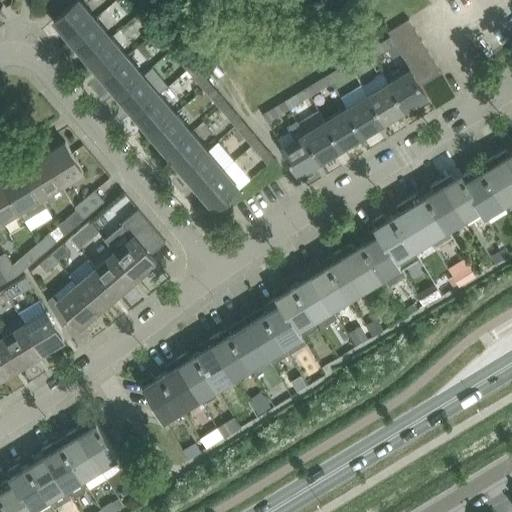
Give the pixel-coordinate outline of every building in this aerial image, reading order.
[(95,17),(80,0),(76,0),(54,19),(71,38),(95,17)] [(139,10),(156,31),(163,25),(146,4),(139,10)] [(95,17),(71,38),(87,57),(111,36),(95,17)] [(389,30),(391,35),(396,43),(411,67),(421,84),(442,72),(409,18),(389,30)] [(167,43),(172,49),(179,43),(163,25),(156,31),(149,36),(160,49),(167,43)] [(391,35),(369,48),(374,56),(396,43),(391,35)] [(111,36),(87,57),(103,76),(128,55),(111,36)] [(172,49),(188,68),(195,62),(179,43),(172,49)] [(369,48),(348,61),(353,69),(374,56),(369,48)] [(128,55),(103,76),(119,95),(144,74),(128,55)] [(348,61),(327,74),(332,82),(353,69),(348,61)] [(188,68),(204,87),(211,81),(195,62),(188,68)] [(389,81),(406,109),(428,95),(421,84),(411,67),(389,81)] [(368,94),(385,121),(406,109),(389,81),(384,72),(375,78),(380,86),(368,94)] [(144,74),(119,95),(135,114),(160,93),(144,74)] [(327,74),(306,87),(311,95),(332,82),(327,74)] [(204,87),(220,106),(227,100),(211,81),(204,87)] [(306,87),(285,99),(290,108),(311,95),(306,87)] [(160,93),(135,114),(151,133),(176,111),(160,93)] [(368,94),(347,106),(364,134),(385,121),(368,94)] [(320,110),(343,147),(364,134),(341,97),(320,110)] [(268,121),(290,108),(285,99),(263,112),(268,121)] [(220,106),(236,125),(243,119),(227,100),(220,106)] [(299,122),(321,160),(343,147),(320,110),(299,122)] [(176,111),(151,133),(167,151),(192,130),(176,111)] [(236,125),(252,144),(259,138),(243,119),(236,125)] [(299,173),(321,160),(299,122),(297,119),(288,124),(296,137),(283,145),(299,173)] [(192,130),(167,151),(183,170),(208,149),(192,130)] [(276,157),(259,138),(252,144),(269,163),(276,157)] [(44,154),(62,184),(84,170),(66,140),(44,154)] [(497,153),(511,178),(511,151),(511,152),(508,147),(497,153)] [(208,149),(183,170),(199,189),(224,168),(208,149)] [(483,169),(503,202),(511,196),(511,178),(497,153),(487,160),(490,165),(483,169)] [(23,166),(47,206),(47,205),(42,196),(62,184),(44,154),(23,166)] [(2,179),(20,209),(21,209),(26,218),(47,206),(23,166),(2,179)] [(224,168),(199,189),(216,209),(240,187),(224,168)] [(462,172),(486,212),(503,202),(483,169),(477,173),(474,168),(464,174),(462,172)] [(441,177),(465,215),(479,207),(483,214),(486,212),(462,172),(455,176),(452,171),(441,177)] [(427,193),(447,226),(465,215),(441,177),(431,184),(434,189),(427,193)] [(0,221),(20,209),(2,179),(0,180),(0,221)] [(96,188),(75,205),(77,208),(84,216),(105,199),(96,188)] [(407,198),(430,236),(447,226),(427,193),(421,197),(418,192),(407,198)] [(393,214),(413,246),(430,236),(407,198),(397,205),(400,210),(393,214)] [(109,203),(89,220),(99,231),(118,214),(109,203)] [(73,226),(84,216),(77,208),(75,205),(64,215),(73,226)] [(139,208),(123,221),(134,234),(115,250),(138,277),(157,260),(151,253),(166,240),(139,208)] [(396,257),(397,256),(413,246),(393,214),(387,218),(384,213),(372,219),(377,226),(396,257)] [(87,240),(99,231),(89,220),(78,229),(87,240)] [(363,241),(390,284),(407,274),(400,264),(401,264),(397,256),(396,257),(377,226),(367,232),(370,237),(363,241)] [(51,231),(39,241),(46,250),(58,239),(51,231)] [(343,247),(366,285),(382,275),(389,285),(390,284),(363,241),(357,245),(354,240),(343,247)] [(39,241),(13,263),(18,273),(20,272),(46,250),(39,241)] [(64,243),(52,252),(59,261),(71,251),(64,243)] [(329,262),(349,295),(366,285),(343,247),(332,253),(335,258),(329,262)] [(96,266),(119,293),(138,277),(115,250),(96,266)] [(0,254),(0,266),(8,279),(18,273),(13,263),(5,251),(0,254)] [(48,270),(59,261),(52,252),(41,262),(48,270)] [(77,282),(100,309),(119,293),(96,266),(90,258),(71,274),(77,282)] [(309,267),(332,305),(349,295),(329,262),(322,266),(319,261),(309,267)] [(471,264),(454,275),(459,283),(460,284),(478,274),(471,264)] [(295,283),(315,315),(332,305),(309,267),(298,274),(301,279),(295,283)] [(5,288),(11,298),(24,290),(18,280),(5,288)] [(419,288),(428,303),(442,295),(433,280),(419,288)] [(81,325),(100,309),(77,282),(60,297),(56,292),(48,299),(63,324),(72,315),(81,325)] [(298,326),(303,333),(299,326),(315,315),(295,283),(288,287),(285,282),(274,288),(298,326)] [(0,304),(11,298),(5,288),(0,291),(0,304)] [(265,311),(286,343),(303,333),(298,326),(274,288),(278,295),(268,301),(271,307),(265,311)] [(25,322),(43,352),(65,338),(47,308),(25,322)] [(255,309),(244,316),(269,354),(286,343),(265,311),(258,314),(255,309)] [(237,327),(231,331),(251,364),(269,354),(244,316),(234,322),(237,327)] [(379,319),(367,325),(373,335),(384,328),(379,319)] [(4,335),(22,365),(43,352),(25,322),(4,335)] [(369,337),(361,324),(349,331),(356,344),(369,337)] [(210,336),(234,375),(251,364),(231,331),(224,335),(221,330),(210,336)] [(0,336),(0,375),(1,377),(22,365),(4,335),(0,336)] [(196,352),(217,385),(234,375),(210,336),(200,343),(203,348),(196,352)] [(176,357),(200,396),(217,385),(196,352),(190,356),(187,351),(176,357)] [(162,373),(183,406),(200,396),(176,357),(166,364),(169,369),(162,373)] [(165,417),(183,406),(162,373),(156,377),(153,371),(142,378),(165,417)] [(300,375),(291,380),(297,391),(306,385),(300,375)] [(265,395),(252,403),(259,414),(271,406),(265,395)] [(218,426),(224,436),(225,437),(242,426),(235,415),(218,426)] [(77,427),(100,465),(118,455),(97,421),(90,426),(87,420),(77,427)] [(207,447),(224,436),(218,426),(201,437),(207,447)] [(63,442),(83,476),(100,465),(77,427),(66,433),(69,438),(63,442)] [(42,448),(66,486),(70,493),(76,494),(77,495),(86,489),(85,488),(88,484),(83,476),(63,442),(56,446),(53,441),(42,448)] [(28,463),(49,496),(66,486),(42,448),(32,454),(35,459),(28,463)] [(8,468),(34,511),(35,511),(32,507),(49,496),(28,463),(22,467),(19,462),(8,468)] [(5,487),(0,489),(0,493),(11,511),(34,511),(8,468),(8,469),(12,475),(2,482),(5,487)] [(0,511),(11,511),(0,493),(0,511)]
